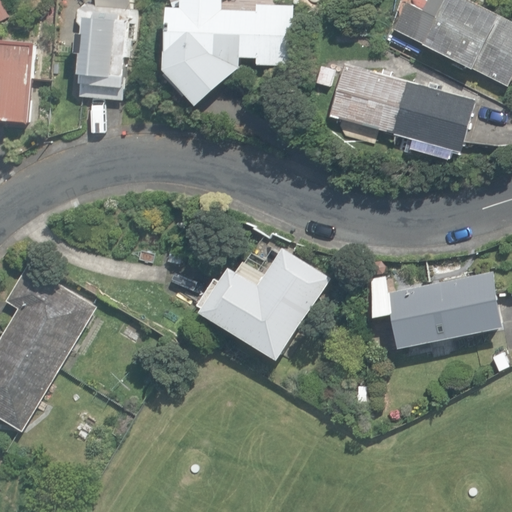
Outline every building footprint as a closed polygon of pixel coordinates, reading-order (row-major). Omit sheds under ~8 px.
[(0,0),(0,21),(14,16),(7,0),(0,0)] [(84,96),(125,99),(130,56),(134,57),(136,38),(131,38),(133,21),(131,21),(133,0),(96,0),(96,4),(88,4),(81,9),(79,22),(80,23),(86,28),(89,28),(88,34),(83,33),(81,53),(87,54),(84,96)] [(172,6),(169,72),(202,107),(245,66),(245,56),(259,58),(260,65),(295,67),(298,3),(259,1),(258,10),(227,8),(227,0),(184,0),(184,7),(172,6)] [(510,86),(511,86),(511,83),(511,19),(472,0),(430,0),(425,10),(423,9),(410,3),(396,29),(457,59),(454,64),(465,70),(467,65),(510,86)] [(0,119),(31,123),(37,45),(0,41),(0,119)] [(334,117),(465,153),(479,101),(348,65),(334,117)] [(319,82),(333,86),(337,69),(323,66),(319,82)] [(206,313),(284,361),(335,279),(286,248),(262,285),(234,268),(206,313)] [(377,275),(385,273),(388,268),(382,261),(376,262),(373,268),(377,275)] [(21,307),(0,342),(0,417),(24,432),(100,306),(30,264),(8,300),(21,307)] [(103,265),(90,287),(127,309),(140,287),(103,265)] [(391,292),(402,348),(507,327),(496,271),(391,292)] [(193,326),(207,335),(215,323),(200,314),(193,326)] [(134,342),(143,328),(126,318),(117,332),(134,342)] [(496,357),(503,370),(511,365),(511,363),(506,352),(496,357)] [(107,408),(113,398),(99,390),(92,400),(107,408)] [(123,418),(131,423),(136,413),(128,409),(123,418)]
